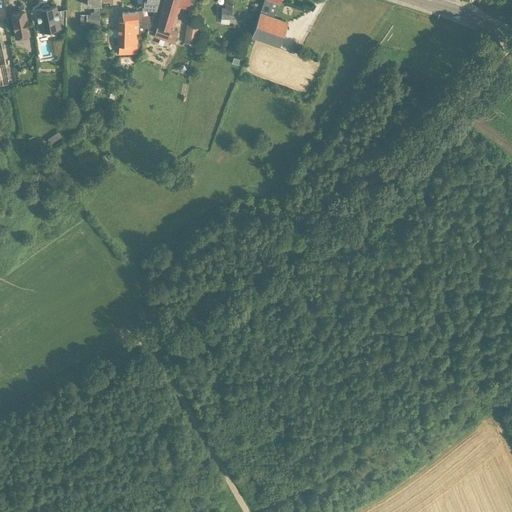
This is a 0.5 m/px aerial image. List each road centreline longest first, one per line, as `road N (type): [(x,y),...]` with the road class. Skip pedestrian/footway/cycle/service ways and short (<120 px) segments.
road 1 (track): [(171,325),(311,238),(436,122),(511,38)]
road 2 (track): [(246,511),(146,338)]
road 3 (track): [(0,412),(77,366),(146,338)]
